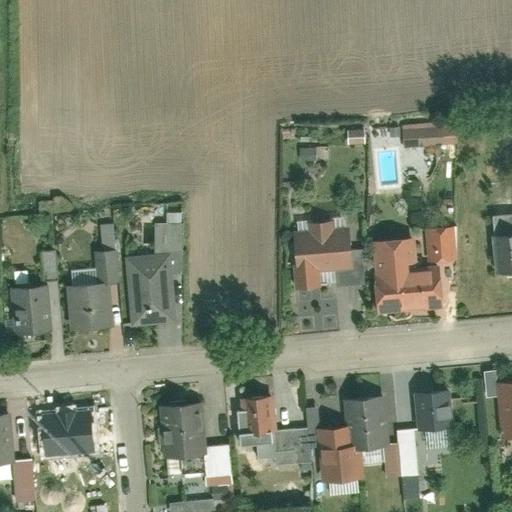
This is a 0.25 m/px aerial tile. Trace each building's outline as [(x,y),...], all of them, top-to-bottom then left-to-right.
[(406,124),(408,146),(464,142),(463,121),(406,124)] [(298,234),(300,264),(294,265),(297,287),(320,284),(319,265),(331,264),(331,266),(350,265),(347,230),(332,231),(331,223),(312,225),(312,233),(298,234)] [(511,235),(492,237),(495,275),(511,273),(511,235)] [(440,269),(421,271),(418,241),(374,245),(377,275),(374,275),(377,315),(444,309),(440,269)] [(49,279),(61,278),(59,250),(47,251),(49,279)] [(133,328),(177,324),(171,255),(126,259),(133,328)] [(69,288),(73,333),(115,330),(111,284),(69,288)] [(10,290),(15,340),(56,336),(51,286),(10,290)] [(511,439),(511,378),(495,380),(500,441),(511,439)] [(453,428),(449,385),(417,388),(421,431),(453,428)] [(388,391),(352,395),(355,424),(357,450),(393,446),(388,391)] [(274,392),(243,395),(244,405),(236,406),(239,439),(277,435),(274,392)] [(157,400),(162,457),(207,453),(202,396),(157,400)] [(0,464),(19,463),(14,410),(0,410),(0,464)] [(97,454),(94,411),(57,414),(58,426),(49,427),(52,458),(97,454)] [(315,427),(321,484),(360,480),(357,450),(355,424),(315,427)] [(424,511),(423,475),(406,476),(407,511),(424,511)] [(175,511),(218,510),(218,498),(175,500),(175,511)]
